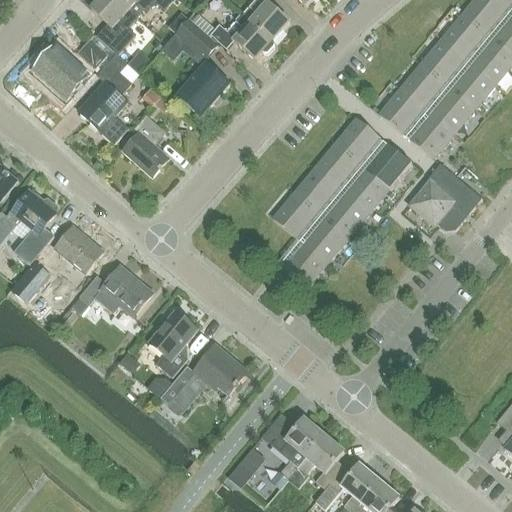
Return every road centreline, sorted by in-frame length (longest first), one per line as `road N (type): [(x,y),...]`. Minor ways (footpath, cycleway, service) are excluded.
road 1 (residential): [(151,243),(378,0)]
road 2 (residential): [(511,206),(347,407)]
road 3 (residential): [(347,407),(151,243)]
road 4 (residential): [(151,243),(0,115)]
road 5 (residential): [(471,511),(347,407)]
